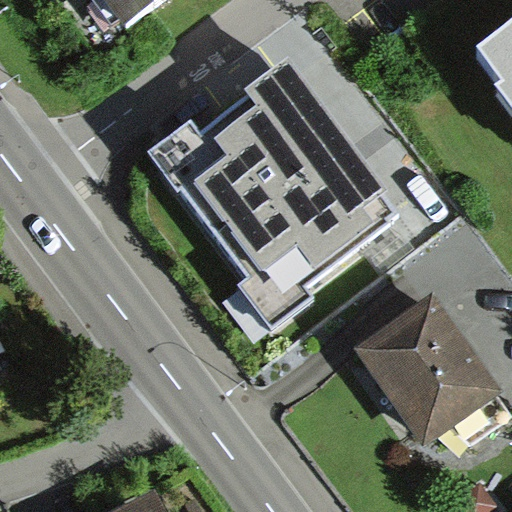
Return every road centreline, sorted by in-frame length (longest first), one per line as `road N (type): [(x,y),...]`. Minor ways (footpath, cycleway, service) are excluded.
road 1 (residential): [(274,0),(29,188)]
road 2 (tertiary): [(179,389),(29,188)]
road 3 (residential): [(179,389),(128,432),(0,478)]
road 4 (tertiary): [(272,511),(179,389)]
